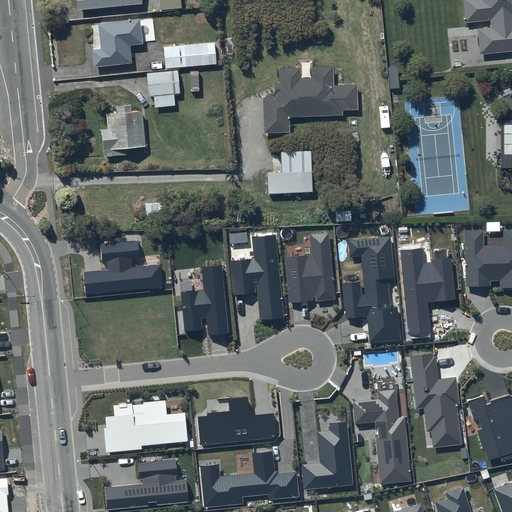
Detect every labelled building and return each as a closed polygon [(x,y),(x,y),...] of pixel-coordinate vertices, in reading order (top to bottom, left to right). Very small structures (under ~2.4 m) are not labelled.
[(142,0),(79,0),(80,10),(143,5),(142,0)] [(511,0),(464,0),(466,24),(491,22),(492,29),(479,30),(481,55),(511,52),(511,0)] [(150,23),(141,23),(140,19),(98,23),(101,50),(93,50),(94,67),(132,64),(130,45),(152,43),(150,23)] [(214,44),(164,48),(165,48),(166,69),(216,65),(214,44)] [(396,64),(387,65),(389,87),(398,86),(396,64)] [(274,96),(262,96),(262,130),(288,130),(288,114),(343,114),(343,108),(356,108),(356,83),(332,83),(332,65),(310,65),(310,76),(299,76),(299,66),(278,66),(278,81),(274,81),(274,96)] [(179,72),(148,75),(151,97),(155,97),(156,110),(177,108),(176,96),(181,95),(179,72)] [(104,158),(126,156),(125,148),(145,146),(141,112),(130,113),(129,106),(117,107),(118,113),(105,115),(107,130),(101,130),(104,158)] [(511,170),(511,124),(502,124),(503,171),(511,170)] [(282,172),(268,173),(269,194),(313,192),(311,151),(281,152),(282,172)] [(163,202),(145,202),(145,223),(163,223),(163,202)] [(134,207),(125,207),(126,223),(135,223),(134,207)] [(484,229),(464,230),(465,287),(491,286),(491,280),(500,280),(500,287),(511,287),(511,230),(503,230),(503,245),(484,245),(484,229)] [(312,254),(284,257),(289,302),(313,300),(313,297),(315,297),(316,301),(335,299),(329,233),(310,235),(312,254)] [(275,234),(252,236),(254,259),(230,261),(233,295),(257,293),(260,319),(284,317),(275,234)] [(395,277),(391,236),(348,240),(350,257),(361,256),(365,294),(361,295),(360,281),(342,283),(346,319),(367,316),(370,343),(401,340),(397,307),(390,308),(387,278),(395,277)] [(138,240),(100,244),(102,262),(107,261),(108,270),(83,272),(85,294),(163,287),(160,264),(133,267),(132,259),(140,258),(138,240)] [(422,248),(400,250),(408,335),(431,332),(428,302),(456,299),(451,258),(431,260),(431,263),(423,264),(422,248)] [(221,264),(201,267),(203,289),(181,292),(184,332),(203,330),(201,318),(206,318),(208,336),(229,333),(221,264)] [(435,353),(410,356),(416,409),(424,408),(426,432),(431,432),(432,448),(462,444),(456,405),(460,404),(456,377),(438,379),(435,353)] [(396,389),(378,391),(379,399),(353,402),(355,424),(384,421),(386,438),(376,439),(380,484),(412,481),(405,417),(399,417),(396,389)] [(483,396),(467,401),(474,420),(478,419),(482,429),(478,431),(488,461),(500,457),(502,461),(511,457),(511,397),(511,395),(486,403),(483,396)] [(248,397),(228,399),(229,410),(207,413),(207,416),(197,417),(200,444),(276,436),(274,413),(255,415),(255,411),(250,411),(248,397)] [(166,400),(113,405),(114,417),(105,417),(106,428),(104,428),(106,452),(142,449),(142,446),(188,441),(185,413),(167,414),(166,400)] [(320,463),(302,465),(304,490),(353,485),(347,421),(329,423),(330,431),(317,432),(320,463)] [(219,464),(200,466),(205,508),(243,504),(242,497),(268,494),(269,500),(299,497),(296,472),(274,474),(272,451),(251,453),(254,473),(220,477),(219,464)] [(175,459),(138,463),(139,480),(142,479),(143,483),(105,487),(107,510),(189,502),(186,480),(177,481),(175,459)] [(0,511),(9,511),(6,478),(0,478),(0,511)] [(511,511),(511,482),(494,489),(502,511),(511,511)] [(447,498),(435,502),(438,511),(470,511),(463,487),(445,493),(447,498)]
